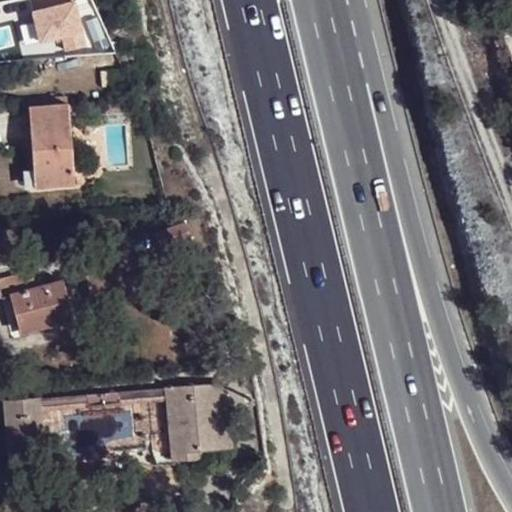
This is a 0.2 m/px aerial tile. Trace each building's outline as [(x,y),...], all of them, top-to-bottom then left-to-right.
[(31,40),(56,35),(59,52),(85,47),(74,0),(64,0),(50,3),(25,8),(31,40)] [(28,187),(73,185),(68,97),(28,100),(33,166),(26,167),(28,187)] [(159,247),(189,237),(183,221),(153,230),(159,247)] [(10,293),(15,312),(35,307),(39,322),(40,326),(73,318),(62,279),(35,286),(31,269),(0,277),(0,293),(1,295),(10,293)] [(35,307),(15,312),(18,327),(39,322),(35,307)] [(138,391),(139,402),(168,399),(173,461),(199,459),(198,450),(228,448),(223,383),(138,391)] [(138,391),(59,397),(60,409),(139,402),(138,391)] [(60,409),(59,397),(5,402),(10,468),(44,465),(40,410),(60,409)]
